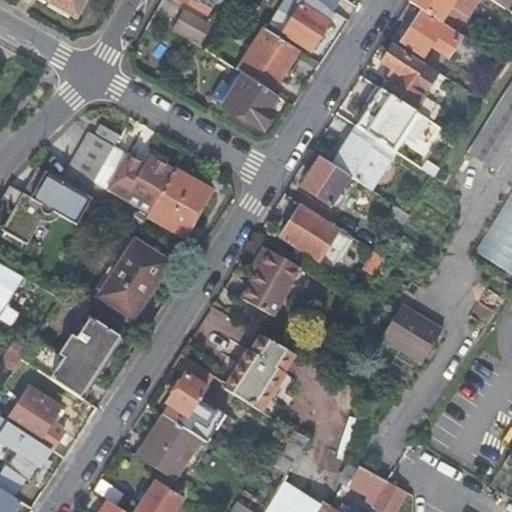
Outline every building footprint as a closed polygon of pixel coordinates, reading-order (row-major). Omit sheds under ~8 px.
[(39,0),(74,19),(85,0),(39,0)] [(175,0),(207,17),(217,0),(175,0)] [(336,16),(332,14),(310,0),(308,0),(303,7),(298,4),(290,17),(294,21),(285,35),(312,53),(336,16)] [(310,0),(332,14),(340,0),(310,0)] [(423,11),(458,34),(468,19),(480,0),(412,0),(410,3),(423,11)] [(423,11),(421,14),(402,44),(425,59),(433,47),(449,58),(462,38),(458,34),(423,11)] [(174,32),(202,48),(213,29),(185,13),(174,32)] [(271,95),(299,52),(267,31),(239,74),(244,77),(271,95)] [(423,98),(438,74),(425,66),(424,68),(394,49),(384,64),(394,71),(391,77),(395,80),(386,94),(432,125),(441,111),(423,98)] [(244,77),(239,74),(219,104),(224,107),(244,77)] [(278,99),(271,95),(244,77),(224,107),(263,133),(275,115),(270,112),(278,99)] [(439,129),(432,125),(386,94),(383,92),(358,129),(396,154),(405,140),(414,146),(417,141),(427,147),(439,129)] [(72,189),(86,196),(93,184),(113,148),(119,138),(100,127),(94,138),(88,134),(61,182),(72,189)] [(371,192),(396,154),(358,129),(334,167),(351,178),(371,192)] [(126,155),(113,148),(93,184),(106,191),(126,155)] [(164,186),(172,170),(147,156),(142,165),(126,155),(106,191),(148,215),(164,186)] [(351,178),(334,167),(323,159),(303,188),(332,207),(351,178)] [(210,191),(172,170),(164,186),(148,215),(147,217),(184,237),(210,191)] [(44,173),(29,200),(40,206),(40,205),(41,204),(42,203),(43,202),(44,202),(45,202),(46,202),(47,202),(48,202),(60,182),(48,175),(44,173)] [(40,205),(40,206),(29,200),(21,195),(14,208),(1,233),(4,234),(1,238),(0,239),(21,250),(22,249),(21,249),(24,245),(27,246),(41,222),(42,222),(43,222),(44,223),(45,223),(46,223),(47,223),(48,223),(49,223),(50,223),(51,223),(52,222),(53,222),(54,221),(55,221),(56,220),(57,219),(58,218),(58,217),(59,217),(76,227),(92,200),(88,197),(86,196),(72,189),(61,182),(60,182),(48,202),(47,202),(46,202),(45,202),(44,202),(43,202),(42,203),(41,204),(40,205)] [(21,195),(8,188),(0,201),(14,208),(21,195)] [(381,229),(397,240),(410,218),(396,208),(381,229)] [(320,263),(338,234),(301,209),(283,238),(320,263)] [(167,264),(134,242),(99,298),(131,319),(167,264)] [(266,249),(258,263),(263,267),(259,274),(243,301),(273,318),(301,270),(266,249)] [(363,274),(372,279),(384,260),(375,254),(363,274)] [(263,267),(258,263),(253,271),(259,274),(263,267)] [(0,283),(2,285),(10,271),(0,265),(0,283)] [(444,331),(431,323),(430,325),(423,320),(424,319),(417,314),(403,306),(383,341),(395,348),(423,365),(444,331)] [(80,399),(120,339),(91,320),(77,340),(72,336),(59,356),(48,349),(34,369),(80,399)] [(225,391),(261,414),(286,375),(284,374),(295,356),(263,338),(252,354),(250,352),(225,391)] [(21,361),(26,352),(14,344),(0,365),(4,367),(13,373),(21,361)] [(187,375),(208,389),(215,378),(181,356),(174,366),(187,375)] [(201,440),(208,445),(226,415),(201,399),(208,389),(187,375),(168,404),(172,406),(165,416),(201,440)] [(7,423),(38,443),(45,433),(50,436),(65,412),(29,389),(7,423)] [(174,482),(201,440),(165,416),(138,458),(173,481),(174,482)] [(54,456),(19,434),(2,459),(16,468),(12,475),(7,472),(0,482),(0,485),(24,501),(54,456)] [(309,441),(298,435),(277,469),(288,476),(298,459),(309,441)] [(334,454),(309,441),(298,459),(323,473),(321,476),(365,502),(370,494),(326,469),(334,454)] [(388,484),(334,454),(326,469),(370,494),(365,502),(383,511),(396,511),(406,494),(388,484)] [(298,459),(288,476),(285,480),(309,495),(321,476),(323,473),(298,459)] [(337,511),(309,495),(285,480),(278,491),(265,511),(337,511)] [(197,497),(174,482),(173,481),(168,488),(157,481),(136,511),(175,511),(183,500),(192,505),(197,497)] [(0,511),(11,511),(19,501),(0,489),(0,511)] [(123,511),(109,503),(102,511),(123,511)]
